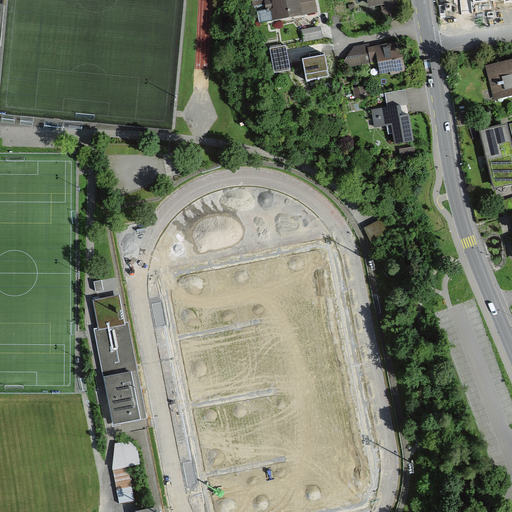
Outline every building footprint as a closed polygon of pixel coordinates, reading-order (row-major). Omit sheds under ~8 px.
[(311,0),(275,0),(266,2),(270,22),(315,13),(311,0)] [(302,28),(304,39),(322,36),(320,25),(302,28)] [(289,69),(285,44),(269,47),(273,72),(289,69)] [(403,69),(398,44),(344,54),(347,68),(369,63),(371,76),(403,69)] [(328,72),(325,50),(303,54),(306,75),(328,72)] [(511,58),(490,65),(498,94),(511,89),(511,58)] [(387,94),(388,104),(400,104),(399,93),(387,94)] [(398,108),(375,113),(378,127),(393,124),(397,144),(413,141),(408,116),(400,118),(398,108)] [(481,128),(488,156),(511,150),(511,144),(507,122),(481,128)] [(511,150),(488,156),(494,184),(511,179),(511,150)] [(384,217),(364,227),(371,241),(391,231),(384,217)] [(97,326),(93,326),(110,421),(145,415),(128,321),(125,322),(119,293),(92,298),(97,326)] [(132,496),(123,448),(112,450),(115,464),(110,465),(117,499),(132,496)]
